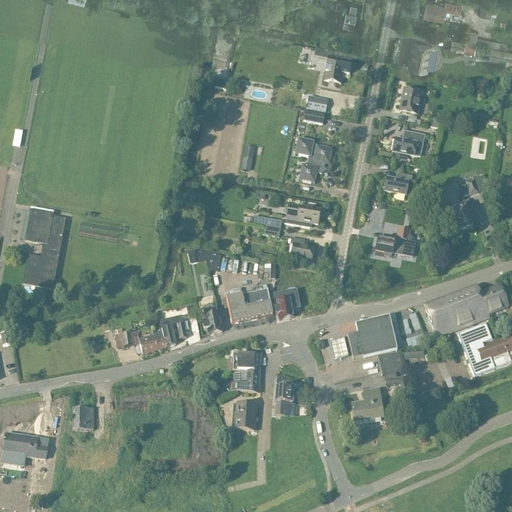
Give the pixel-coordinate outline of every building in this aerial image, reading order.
[(361,11),(362,4),(344,1),(344,3),(337,2),(336,9),(342,10),(341,15),(346,16),(344,25),(353,27),(355,17),(360,18),(361,12),(361,11)] [(423,15),(436,18),(442,19),(444,11),(460,15),(461,6),(445,3),(445,5),(426,1),(425,7),(423,8),(423,12),(424,13),(423,15)] [(490,18),(492,7),(482,5),(481,11),(482,11),(481,17),(490,19),(490,18)] [(498,8),(492,7),(490,18),(497,19),(498,8)] [(501,43),(477,39),(478,33),(467,30),(465,42),(500,49),(501,43)] [(464,45),(452,42),(451,50),(462,52),(464,45)] [(432,48),(414,44),(409,69),(426,73),(432,48)] [(476,47),(465,45),(464,53),(475,55),(476,47)] [(510,66),(511,54),(511,53),(491,49),(489,62),(510,66)] [(324,82),(340,86),(342,74),(349,76),(351,63),(328,59),(324,82)] [(214,81),(212,91),(226,94),(228,84),(214,81)] [(400,113),(416,116),(421,93),(405,90),(400,113)] [(309,98),(306,111),(324,114),(327,102),(309,98)] [(304,113),(302,122),(322,126),(324,117),(304,113)] [(430,120),(428,129),(438,131),(440,122),(430,120)] [(496,132),(497,125),(474,120),(472,127),(496,132)] [(403,132),(402,141),(395,140),(392,153),(413,158),(420,159),(424,137),(403,132)] [(301,166),(298,182),(314,185),(316,177),(319,175),(321,176),(326,172),(323,168),(326,166),(329,166),(332,150),(313,146),(314,143),(297,140),(294,156),(308,159),(307,164),(304,166),(301,166)] [(501,152),(502,143),(496,142),(494,151),(501,152)] [(248,172),(252,149),(245,147),(241,171),(248,172)] [(384,193),(405,197),(408,183),(410,184),(412,178),(400,175),(399,181),(387,179),(384,193)] [(463,199),(488,190),(483,176),(465,183),(467,189),(465,190),(464,189),(464,190),(460,192),(463,199)] [(467,212),(464,204),(449,209),(457,231),(458,231),(460,233),(465,231),(465,228),(472,226),(470,220),(471,220),(469,211),(467,212)] [(317,226),(320,211),(288,206),(284,225),(306,229),(307,224),(317,226)] [(40,258),(27,256),(21,286),(53,291),(66,220),(53,218),(54,215),(30,211),(24,242),(43,245),(40,258)] [(278,240),(281,223),(254,218),(252,227),(264,229),(262,237),(278,240)] [(391,255),(392,255),(394,247),(409,250),(412,238),(408,237),(409,232),(399,230),(397,240),(398,241),(398,243),(378,239),(375,252),(384,253),(384,256),(385,258),(389,259),(391,257),(391,255)] [(304,242),(290,240),(289,246),(292,246),(290,260),(311,264),(313,249),(303,247),(304,242)] [(457,336),(459,341),(473,379),(511,365),(511,364),(511,363),(511,337),(483,348),(482,345),(492,341),(486,325),(473,330),(472,326),(488,320),(487,317),(478,295),(475,287),(423,307),(436,340),(466,328),(467,332),(457,336)] [(508,309),(499,287),(478,295),(487,317),(508,309)] [(294,291),(272,295),(274,305),(275,311),(273,311),(274,317),(277,317),(278,321),(278,322),(292,320),(290,311),(298,310),(294,291)] [(267,292),(226,300),(231,326),(272,317),(267,292)] [(206,331),(207,337),(220,334),(217,317),(204,319),(205,325),(201,325),(202,332),(206,331)] [(396,352),(389,318),(355,326),(357,336),(347,338),(347,340),(352,361),(362,359),(363,360),(396,352)] [(196,320),(190,321),(192,333),(198,332),(196,320)] [(185,340),(182,326),(168,330),(161,331),(165,350),(175,346),(174,343),(185,340)] [(165,350),(161,331),(159,332),(159,334),(152,336),(153,337),(156,352),(165,350)] [(139,347),(138,341),(137,334),(135,335),(134,332),(132,332),(132,335),(115,338),(117,350),(139,347)] [(1,335),(3,347),(9,346),(7,334),(1,335)] [(156,352),(153,337),(138,341),(139,347),(141,356),(156,352)] [(343,342),(328,345),(333,365),(348,361),(343,342)] [(260,369),(261,356),(248,356),(241,356),(240,368),(260,369)] [(389,356),(377,359),(381,377),(394,375),(389,356)] [(233,381),(249,382),(259,383),(260,369),(240,368),(240,372),(237,372),(233,377),(233,381)] [(386,388),(398,386),(397,379),(385,382),(386,388)] [(233,381),(233,383),(233,385),(231,385),(231,393),(258,395),(259,383),(249,382),(233,381)] [(291,405),(292,390),(275,388),(274,404),(276,404),(275,418),(287,419),(288,405),(291,405)] [(383,419),(378,391),(363,393),(365,406),(360,406),(360,404),(351,406),(353,423),(383,419)] [(214,404),(220,401),(214,392),(209,395),(214,404)] [(254,433),(256,407),(235,406),(233,432),(254,433)] [(92,411),(72,411),(73,432),(92,432),(92,411)] [(5,434),(0,464),(0,467),(23,471),(25,459),(46,462),(48,447),(46,446),(37,445),(37,439),(5,434)]
